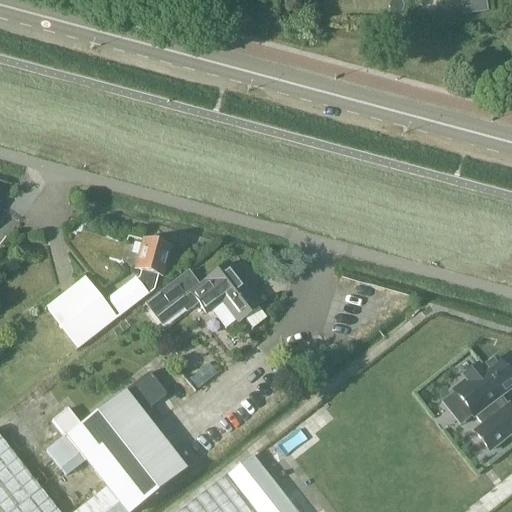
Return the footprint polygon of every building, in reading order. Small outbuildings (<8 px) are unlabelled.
[(461,0),(463,14),(487,11),(486,0),(461,0)] [(169,250),(142,242),(134,273),(139,274),(138,279),(135,282),(135,283),(109,303),(120,318),(146,297),(153,292),(156,279),(160,280),(169,250)] [(219,304),(235,325),(243,319),(252,331),(266,320),(257,309),(260,307),(228,265),(203,283),(205,285),(190,295),(205,315),(219,304)] [(50,372),(116,321),(84,279),(18,331),(50,372)] [(465,383),(452,393),(473,419),(474,418),(481,428),(474,434),(489,452),(511,434),(511,412),(508,407),(506,408),(499,399),(511,388),(511,382),(494,360),(479,371),(477,368),(469,374),(462,379),(465,383)] [(166,396),(149,374),(124,393),(141,416),(166,396)] [(134,511),(185,472),(141,416),(124,393),(80,427),(67,438),(85,462),(106,489),(124,511),(134,511)] [(67,410),(52,423),(64,439),(65,439),(67,438),(80,427),(67,410)] [(85,462),(67,438),(65,439),(64,439),(46,453),(65,477),(85,462)] [(0,511),(56,511),(0,439),(0,511)] [(292,511),(250,458),(225,479),(250,511),(292,511)] [(250,511),(225,479),(180,511),(250,511)] [(124,511),(106,489),(76,511),(124,511)]
